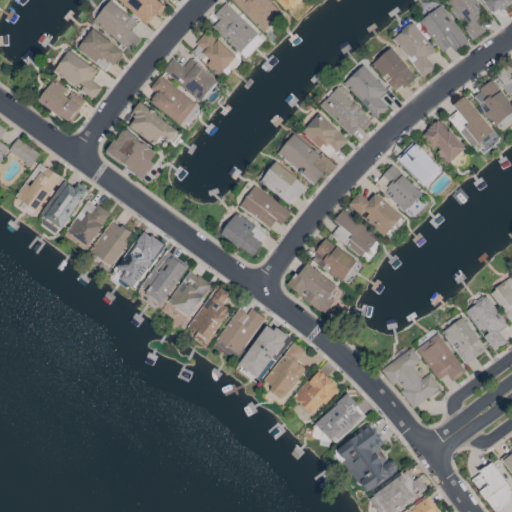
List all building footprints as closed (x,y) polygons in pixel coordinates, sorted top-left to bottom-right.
[(129,30),(136,23),(110,0),(93,20),(128,51),(139,39),(129,30)] [(163,6),(156,0),(118,0),(146,25),(163,6)] [(282,14),(268,0),(232,0),(262,32),(282,14)] [(276,0),(284,9),(293,0),(276,0)] [(445,0),(472,40),(484,32),(476,20),(485,14),(475,0),(445,0)] [(499,11),(511,2),(511,0),(480,0),(489,11),(496,6),(499,11)] [(213,15),(218,20),(212,27),(240,53),(258,34),(224,3),(213,15)] [(441,52),(453,42),(458,48),(467,42),(440,5),(419,21),(441,52)] [(426,58),(435,50),(412,23),(391,40),(422,77),(434,68),(426,58)] [(106,72),(122,51),(92,28),(76,49),(106,72)] [(190,50),(217,76),(235,57),(208,31),(190,50)] [(413,77),(392,47),(371,63),(392,92),(413,77)] [(53,71),(92,99),(101,88),(90,80),(96,70),(68,50),(53,71)] [(172,59),(162,72),(201,101),(217,80),(188,59),(183,67),(172,59)] [(378,98),(386,91),(362,65),(343,83),(376,118),(387,108),(378,98)] [(179,125),(195,104),(159,75),(148,89),(155,94),(149,101),(179,125)] [(83,101),(53,79),(37,100),(67,123),(83,101)] [(473,93),(491,126),(511,114),(511,112),(496,81),(473,93)] [(319,106),(351,135),(358,128),(362,132),(372,121),(337,87),(319,106)] [(451,105),(456,111),(447,118),(471,148),(492,131),(464,95),(451,105)] [(127,127),(154,145),(159,136),(169,142),(178,129),(138,102),(130,115),(134,117),(127,127)] [(329,158),(347,139),(318,113),(301,133),(329,158)] [(445,165),(464,151),(440,119),(421,133),(445,165)] [(105,155),(142,179),(158,153),(121,129),(105,155)] [(276,155),(313,185),(322,173),(312,165),(320,156),(293,134),(276,155)] [(8,149),(28,167),(39,155),(18,138),(8,149)] [(395,160),(422,188),(441,170),(415,141),(395,160)] [(32,218),(60,177),(39,162),(10,203),(32,218)] [(297,199),(307,183),(271,162),(258,185),(288,202),(292,196),(297,199)] [(422,194),(392,166),(374,185),(404,213),(422,194)] [(77,184),(75,187),(62,180),(41,216),(63,228),(86,189),(77,184)] [(269,228),(274,221),(280,226),(290,212),(254,186),(239,206),(269,228)] [(401,217),(375,193),(367,201),(358,193),(348,204),(383,236),(401,217)] [(66,231),(87,246),(109,215),(88,200),(66,231)] [(377,238),(342,209),(333,221),(338,225),(331,234),(361,259),(377,238)] [(266,234),(234,213),(220,234),(252,255),(266,234)] [(131,233),(111,220),(90,251),(112,266),(128,243),(125,241),(131,233)] [(134,288),(164,244),(142,230),(117,267),(125,272),(120,279),(134,288)] [(309,259),(340,282),(356,261),(325,239),(309,259)] [(185,264),(162,251),(140,291),(163,304),(185,264)] [(325,313),(333,300),(329,298),(337,285),(304,263),(287,289),(325,313)] [(211,284),(188,270),(167,303),(189,318),(211,284)] [(229,308),(223,305),(230,293),(214,284),(190,327),(211,339),(229,308)] [(505,343),(498,331),(506,325),(487,296),(465,310),(492,351),(505,343)] [(216,339),(237,354),(264,318),(250,308),(246,314),(239,309),(216,339)] [(464,365),(485,350),(462,317),(441,332),(464,365)] [(239,365),(260,379),(287,336),(266,323),(239,365)] [(437,381),(447,375),(451,381),(463,374),(439,333),(417,347),(437,381)] [(305,369),(296,362),(304,351),(292,342),(262,383),(283,398),(305,369)] [(440,389),(429,373),(420,379),(412,367),(420,362),(410,348),(380,369),(391,386),(395,383),(412,408),(440,389)] [(338,388),(318,369),(292,397),(312,416),(338,388)] [(347,394),(314,421),(332,444),(365,417),(347,394)] [(395,473),(379,447),(383,444),(370,424),(336,446),(346,462),(364,492),(395,473)] [(511,473),(501,458),(511,449),(511,473)] [(509,501),(506,503),(507,504),(497,511),(495,511),(471,480),(480,473),(478,470),(484,466),(485,467),(490,463),(511,490),(509,501)] [(406,472),(414,481),(418,478),(427,489),(396,511),(386,511),(375,496),(406,472)] [(403,511),(426,496),(431,503),(433,502),(440,511),(403,511)]
